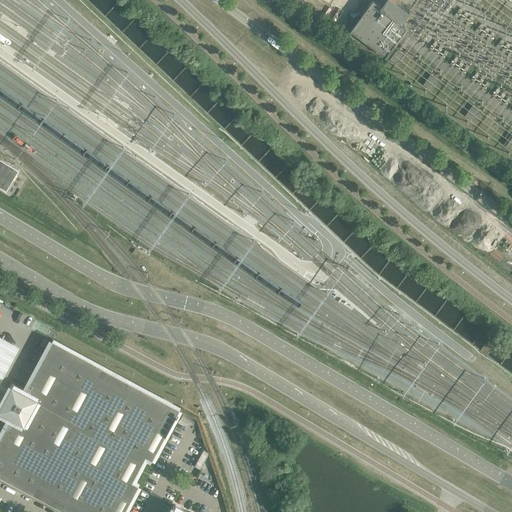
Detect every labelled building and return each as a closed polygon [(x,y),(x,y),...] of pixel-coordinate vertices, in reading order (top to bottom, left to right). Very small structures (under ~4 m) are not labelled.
[(408,26),(402,21),(410,11),(409,11),(396,1),(394,0),(384,0),(381,6),(373,0),(372,0),(350,30),(351,31),(351,30),(386,55),(385,56),(386,57),(408,26)] [(398,65),(407,54),(398,47),(389,59),(398,65)] [(432,91),(441,80),(432,73),(424,84),(432,91)] [(474,122),(483,111),(474,104),(465,115),(474,122)] [(19,171),(0,159),(0,187),(6,191),(19,171)] [(0,382),(20,346),(0,335),(0,382)] [(178,411),(179,408),(128,380),(125,387),(100,373),(103,367),(52,339),(25,390),(14,384),(13,383),(12,383),(12,384),(11,384),(11,385),(5,396),(0,405),(0,410),(11,416),(0,436),(0,475),(35,494),(60,508),(67,511),(123,511),(138,484),(132,481),(145,456),(152,459),(178,411)] [(200,469),(209,453),(204,450),(195,466),(200,469)]
